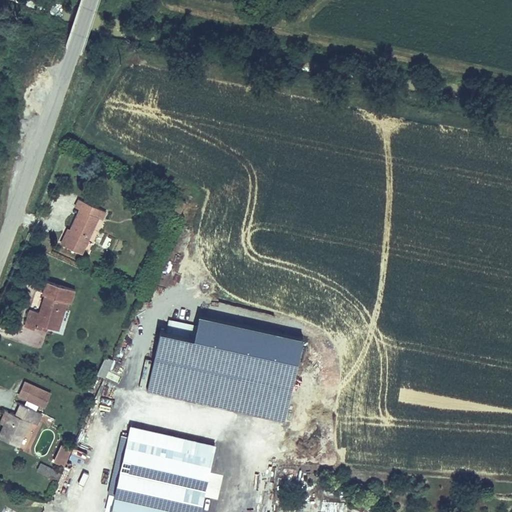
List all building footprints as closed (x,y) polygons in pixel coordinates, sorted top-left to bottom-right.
[(187,200),(178,195),(174,205),(183,210),(187,200)] [(65,244),(83,252),(99,215),(104,217),(108,207),(84,197),(80,206),(85,209),(82,217),(78,216),(65,244)] [(71,301),(76,288),(49,277),(44,291),(46,292),(39,310),(32,307),(25,324),(36,329),(39,321),(58,328),(69,300),(71,301)] [(146,391),(284,422),(302,341),(199,318),(197,326),(194,340),(164,333),(159,332),(146,391)] [(164,333),(194,340),(197,326),(167,319),(164,333)] [(106,377),(113,360),(105,356),(97,374),(106,377)] [(140,374),(139,389),(146,389),(147,375),(140,374)] [(47,403),(53,389),(27,377),(21,391),(47,403)] [(17,397),(12,408),(19,411),(23,400),(17,397)] [(19,411),(12,408),(1,433),(22,442),(33,417),(40,420),(44,409),(23,400),(19,411)] [(199,511),(215,446),(129,426),(108,511),(199,511)] [(67,462),(75,444),(64,439),(56,457),(67,462)] [(51,477),(54,469),(40,462),(36,470),(51,477)]
